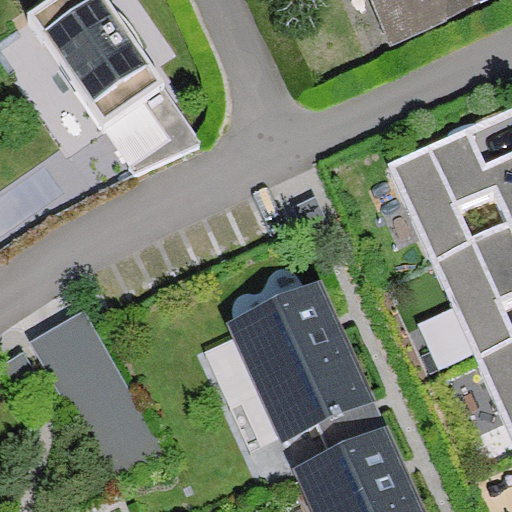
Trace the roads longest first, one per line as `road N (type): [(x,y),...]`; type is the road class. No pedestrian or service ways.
road 1 (residential): [(286,151),(109,231),(0,298)]
road 2 (unknown): [(29,279),(158,511)]
road 3 (residential): [(511,50),(286,151)]
road 4 (residential): [(219,0),(286,151)]
